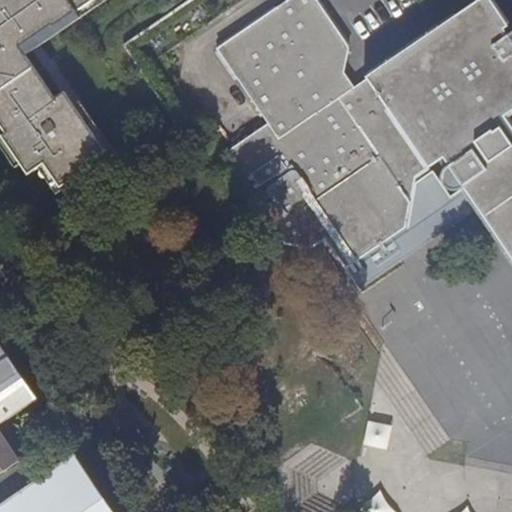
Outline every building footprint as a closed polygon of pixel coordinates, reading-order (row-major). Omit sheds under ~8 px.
[(65,113),(56,100),(20,49),(52,27),(53,28),(93,1),(92,0),(0,0),(0,122),(7,132),(3,135),(29,173),(44,162),(61,186),(91,165),(88,161),(104,149),(74,106),(65,113)] [(511,125),(505,115),(511,110),(511,32),(509,34),(504,27),(509,24),(492,0),(479,0),(367,76),(366,75),(353,84),(343,70),(351,48),(317,0),(290,0),(218,49),(269,124),(224,154),(286,243),(311,247),(325,238),(346,269),(405,228),(415,176),(443,157),(448,164),(444,169),(442,175),(444,183),(451,189),(458,190),(464,188),(511,256),(511,125)] [(65,93),(56,100),(65,113),(74,106),(65,93)] [(0,423),(38,398),(0,340),(0,423)] [(0,474),(20,460),(0,430),(0,474)] [(0,511),(113,511),(116,510),(76,452),(0,503),(0,511)] [(366,511),(398,511),(382,491),(362,506),(366,511)]
